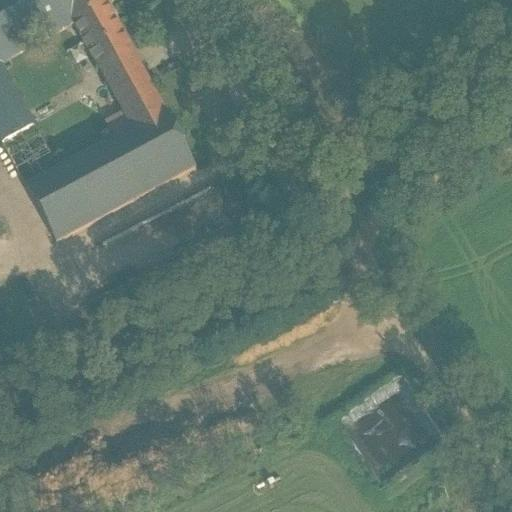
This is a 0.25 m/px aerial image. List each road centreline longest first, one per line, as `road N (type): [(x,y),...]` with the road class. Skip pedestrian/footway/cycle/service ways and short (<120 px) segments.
road 1 (unclassified): [(181,0),(281,166),(305,177),(511,67)]
road 2 (track): [(305,177),(300,216),(270,242),(0,385)]
road 3 (track): [(337,235),(0,419)]
road 4 (track): [(511,496),(337,235)]
road 5 (track): [(337,235),(511,143)]
